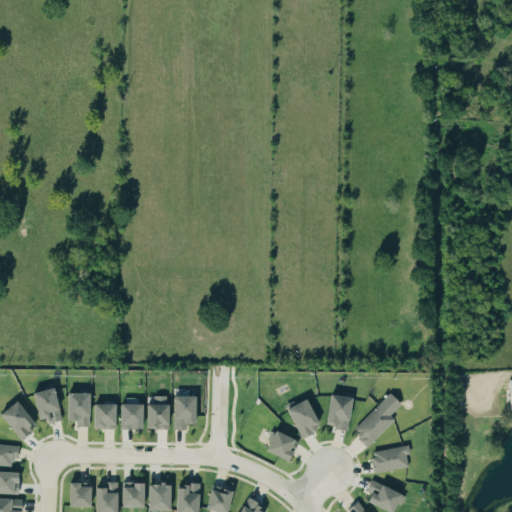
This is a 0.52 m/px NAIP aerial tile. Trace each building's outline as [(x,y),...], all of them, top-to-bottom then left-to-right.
[(56,419),(50,387),(28,391),(33,422),(56,419)] [(85,393),(62,392),(61,420),(74,420),(74,426),(85,426),(85,393)] [(388,415),(398,404),(387,393),(350,432),(366,447),(392,419),(388,415)] [(321,425),(347,429),(351,398),(325,394),(321,425)] [(189,396),(169,395),(168,429),(189,429),(189,396)] [(301,399),(283,407),(298,439),(316,431),(301,399)] [(0,418),(15,439),(31,427),(12,400),(0,408),(0,418)] [(89,429),(111,428),(110,403),(88,403),(89,429)] [(115,403),(115,429),(136,429),(137,404),(115,403)] [(164,404),(141,404),(141,428),(164,428),(164,404)] [(287,462),(296,442),(270,431),(261,450),(287,462)] [(0,465),(8,467),(10,458),(17,459),(19,446),(0,443),(0,465)] [(408,466),(404,445),(367,452),(371,473),(408,466)] [(0,493),(17,494),(17,472),(0,471),(0,493)] [(386,511),(387,511),(392,502),(399,505),(403,496),(369,481),(361,501),(386,511)] [(89,488),(90,511),(114,511),(113,482),(102,482),(102,487),(89,488)] [(139,506),(138,483),(116,484),(116,507),(139,506)] [(165,484),(143,483),(143,510),(164,511),(165,484)] [(85,484),(63,484),(63,506),(84,507),(85,484)] [(171,484),(170,511),(193,511),(195,485),(171,484)] [(201,509),(212,511),(224,511),(230,491),(207,485),(201,509)] [(0,511),(20,511),(21,499),(0,498),(0,511)] [(241,507),(238,505),(233,511),(264,511),(266,510),(246,499),(241,507)] [(346,508),(349,511),(347,511),(362,511),(354,502),(346,508)]
